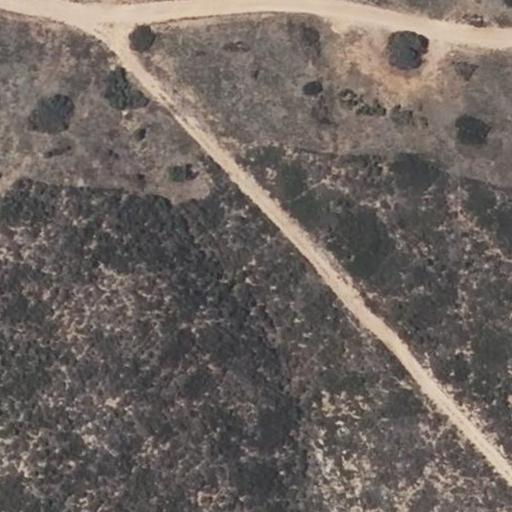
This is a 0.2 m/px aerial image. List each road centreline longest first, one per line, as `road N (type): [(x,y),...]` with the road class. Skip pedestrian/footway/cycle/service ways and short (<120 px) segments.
road 1 (track): [(93,20),(511,484)]
road 2 (track): [(4,0),(93,20),(302,1),(511,41)]
